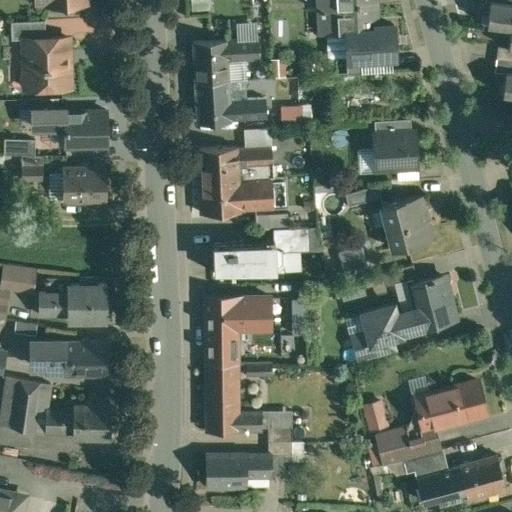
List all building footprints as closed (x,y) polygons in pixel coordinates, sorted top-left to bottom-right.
[(320,0),(321,8),(322,32),(347,31),(378,29),(378,24),(377,11),(375,11),(374,0),(320,0)] [(511,2),(490,1),(490,2),(487,23),(511,27),(511,26),(511,25),(511,2)] [(321,8),(302,9),(303,33),(322,32),(321,8)] [(47,18),(13,19),(14,38),(25,38),(25,37),(48,36),(47,18)] [(378,29),(347,31),(349,59),(349,60),(363,59),(377,58),(397,57),(396,45),(397,45),(396,36),(395,24),(378,24),(378,29)] [(48,36),(25,37),(25,38),(27,86),(73,85),(72,60),(69,60),(68,35),(48,36)] [(258,37),(193,40),(195,80),(196,81),(229,79),(230,79),(229,59),(260,58),(259,38),(258,38),(258,37)] [(511,46),(509,47),(509,46),(499,44),(497,57),(511,58),(511,46)] [(511,58),(497,57),(496,71),(508,72),(508,71),(511,71),(511,58)] [(363,59),(349,60),(349,59),(347,59),(348,72),(363,71),(363,59)] [(229,79),(196,81),(198,120),(267,116),(266,96),(230,98),(229,79)] [(282,116),(311,115),(311,103),(282,105),(282,116)] [(107,108),(68,109),(68,107),(35,107),(35,125),(67,125),(68,145),(108,144),(107,108)] [(411,117),(375,120),(376,133),(412,131),(411,117)] [(245,126),(245,143),(272,143),(272,126),(245,126)] [(376,133),(375,133),(377,168),(418,165),(416,130),(412,131),(376,133)] [(37,139),(6,138),(6,153),(24,154),(36,154),(37,139)] [(272,144),(239,146),(238,145),(200,148),(202,180),(274,175),(274,174),(272,144)] [(302,149),(283,150),(283,160),(303,159),(302,149)] [(36,154),(24,154),(23,179),(44,179),(44,154),(36,154)] [(108,166),(65,166),(65,200),(107,200),(108,166)] [(274,175),(202,180),(204,212),(243,210),(243,208),(275,207),(274,175)] [(379,184),(346,192),(349,204),(382,196),(379,184)] [(424,193),(382,204),(394,249),(435,238),(434,236),(432,236),(425,211),(427,211),(423,196),(424,195),(424,193)] [(288,212),(256,213),(257,227),(294,225),(294,215),(288,216),(288,212)] [(310,226),(274,227),(275,239),(276,239),(276,250),(285,250),(311,249),(310,226)] [(275,239),(212,241),(213,271),(277,271),(276,250),(276,239),(275,239)] [(285,271),(285,250),(276,250),(277,271),(285,271)] [(36,269),(5,264),(1,285),(33,290),(36,269)] [(411,264),(382,271),(386,284),(414,276),(411,264)] [(443,274),(408,283),(414,307),(419,326),(457,317),(453,299),(450,300),(443,274)] [(70,280),(47,280),(47,292),(40,292),(40,314),(71,314),(71,319),(107,320),(107,316),(111,316),(111,303),(107,303),(107,284),(98,284),(98,278),(81,277),(81,284),(70,284),(70,280)] [(9,289),(0,287),(0,300),(7,302),(9,289)] [(255,295),(206,295),(207,362),(238,362),(238,327),(255,327),(255,324),(255,323),(254,296),(255,296),(255,295)] [(394,303),(363,311),(369,332),(371,342),(395,335),(402,333),(401,328),(408,326),(408,329),(419,326),(414,307),(397,312),(394,303)] [(36,323),(17,321),(16,329),(35,332),(36,323)] [(297,355),(296,322),(255,323),(255,324),(271,324),(271,355),(297,355)] [(369,332),(354,336),(359,359),(398,349),(395,335),(371,342),(369,332)] [(66,339),(37,339),(37,366),(57,366),(58,356),(65,356),(65,341),(66,340),(66,339)] [(66,340),(65,341),(65,356),(65,373),(107,373),(107,341),(66,340)] [(272,375),(272,361),(247,362),(248,375),(272,375)] [(238,362),(207,362),(207,364),(208,426),(208,429),(263,428),(262,408),(238,409),(238,362)] [(42,380),(9,376),(2,423),(46,429),(48,409),(38,407),(42,380)] [(479,379),(433,390),(428,387),(416,390),(412,395),(414,402),(419,404),(425,427),(487,411),(479,379)] [(381,398),(363,403),(369,426),(388,421),(381,398)] [(112,404),(75,404),(75,409),(48,409),(46,429),(75,430),(75,436),(111,436),(112,404)] [(419,421),(378,432),(386,462),(404,457),(440,448),(441,448),(436,429),(422,433),(419,421)] [(292,439),(292,425),(268,425),(269,440),(292,439)] [(293,452),(292,439),(269,440),(269,452),(271,452),(271,453),(281,453),(293,452)] [(440,448),(404,457),(407,470),(415,468),(444,461),(440,448)] [(269,452),(245,453),(246,475),(272,474),(272,461),(271,453),(271,452),(269,452)] [(245,453),(207,453),(207,487),(246,486),(245,453)] [(444,461),(415,468),(424,501),(467,489),(468,495),(506,485),(502,468),(506,467),(502,455),(499,456),(498,453),(460,463),(460,464),(445,468),(444,461)] [(281,474),(281,461),(272,461),(272,474),(281,474)] [(22,511),(25,495),(0,490),(0,511),(22,511)]
